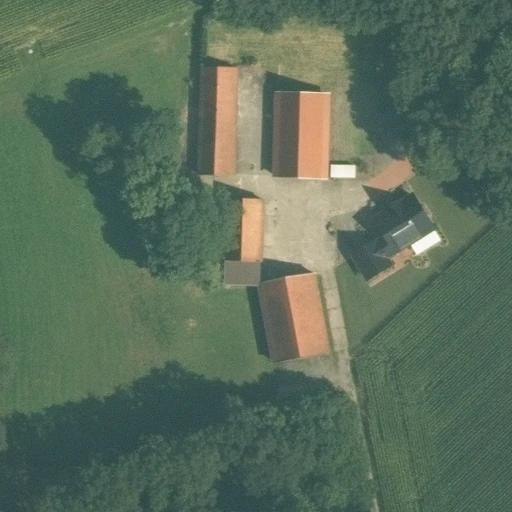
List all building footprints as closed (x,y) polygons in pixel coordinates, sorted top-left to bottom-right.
[(236,69),(203,68),(200,175),(233,176),(236,69)] [(327,113),(277,112),(276,177),(326,178),(327,113)] [(363,177),(362,164),(339,164),(339,177),(363,177)] [(434,229),(429,220),(430,216),(424,207),(419,205),(414,197),(401,205),(400,203),(388,210),(389,212),(376,220),(387,238),(377,244),(386,258),(434,229)] [(263,201),(227,200),(226,262),(261,263),(263,201)] [(377,244),(376,242),(354,256),(368,280),(391,266),(386,258),(377,244)] [(315,275),(261,285),(276,364),(330,354),(315,275)]
